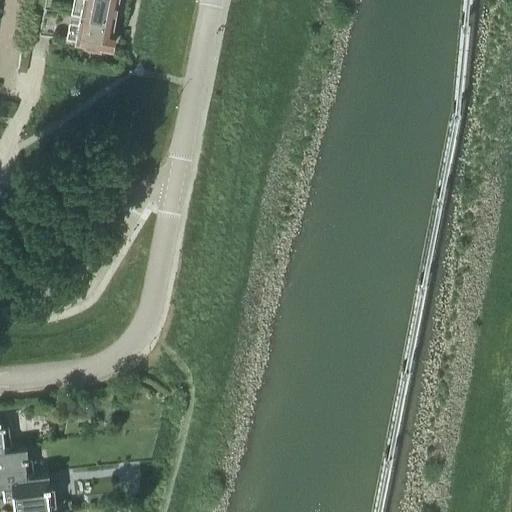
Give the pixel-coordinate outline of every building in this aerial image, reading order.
[(35,0),(34,6),(46,8),(47,0),(35,0)] [(114,20),(118,0),(83,0),(81,13),(114,20)] [(58,11),(46,8),(41,33),(54,36),(58,11)] [(113,29),(114,20),(81,13),(72,12),(71,18),(80,20),(76,40),(111,47),(115,29),(113,29)] [(0,448),(19,447),(19,446),(19,440),(12,441),(10,423),(6,423),(5,421),(1,422),(0,413),(0,448)] [(28,445),(19,446),(19,447),(0,448),(0,483),(13,482),(12,476),(41,473),(41,472),(40,466),(35,467),(33,455),(30,456),(28,445)] [(49,471),(41,472),(41,473),(12,476),(13,482),(0,483),(0,495),(14,494),(15,501),(18,500),(19,509),(16,510),(16,511),(63,506),(62,499),(57,499),(54,482),(51,482),(49,471)]
